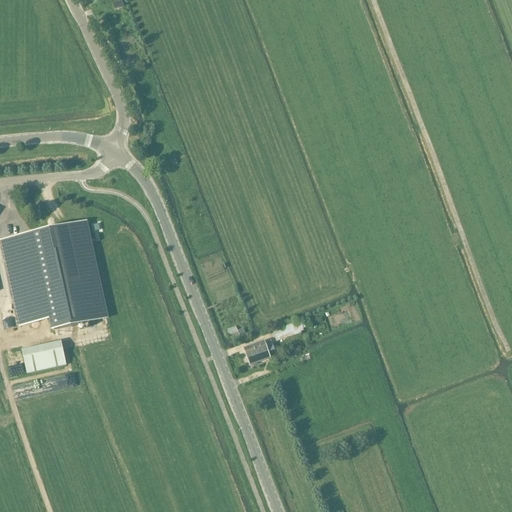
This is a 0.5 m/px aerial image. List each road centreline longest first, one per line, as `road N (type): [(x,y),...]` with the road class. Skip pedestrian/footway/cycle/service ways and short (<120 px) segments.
road 1 (tertiary): [(277,511),(158,205),(144,178),(113,151)]
road 2 (track): [(505,349),(371,0)]
road 3 (unclassified): [(113,151),(124,112),(71,0)]
road 4 (track): [(49,511),(0,358)]
road 5 (unclassified): [(0,183),(98,172),(113,151)]
